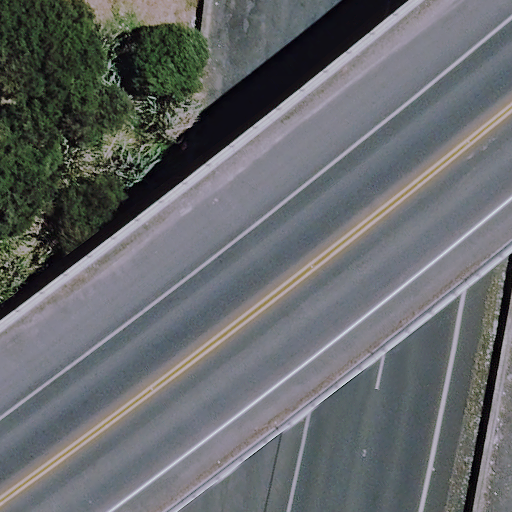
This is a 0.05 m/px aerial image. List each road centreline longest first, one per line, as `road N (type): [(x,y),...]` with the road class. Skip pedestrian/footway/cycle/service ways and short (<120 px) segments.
road 1 (tertiary): [(511,107),(364,231),(0,509)]
road 2 (motorway): [(347,511),(445,0)]
